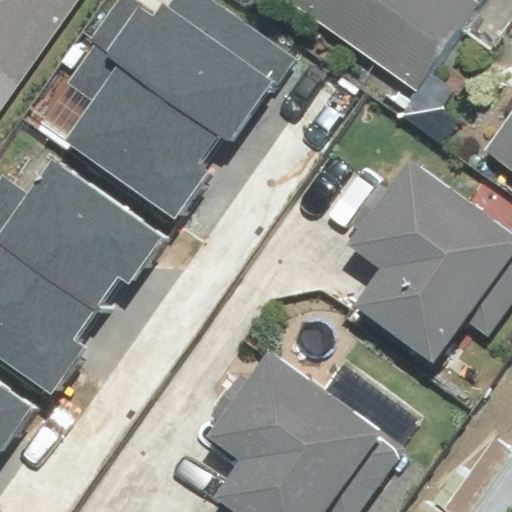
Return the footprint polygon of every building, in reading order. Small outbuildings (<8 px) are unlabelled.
[(0,0),(0,124),(89,0),(0,0)] [(304,52),(229,0),(178,0),(166,18),(139,0),(136,0),(109,38),(236,127),(246,134),(304,52)] [(488,0),(301,0),(431,92),(494,4),(488,0)] [(109,97),(80,139),(187,215),(219,170),(210,163),(236,127),(109,38),(81,78),(109,97)] [(511,121),(496,144),(511,156),(511,121)] [(180,227),(72,151),(43,193),(14,173),(0,193),(0,222),(113,302),(138,266),(147,272),(180,227)] [(446,375),(511,281),(511,217),(430,160),(407,192),(394,183),(363,226),(375,234),(369,243),(400,265),(363,317),(446,375)] [(0,344),(64,389),(96,344),(87,338),(113,302),(0,222),(0,344)] [(345,511),(405,427),(292,347),(267,383),(252,373),(223,414),(237,424),(229,435),(263,459),(227,510),(229,511),(345,511)] [(49,400),(0,364),(0,449),(8,439),(17,445),(49,400)]
